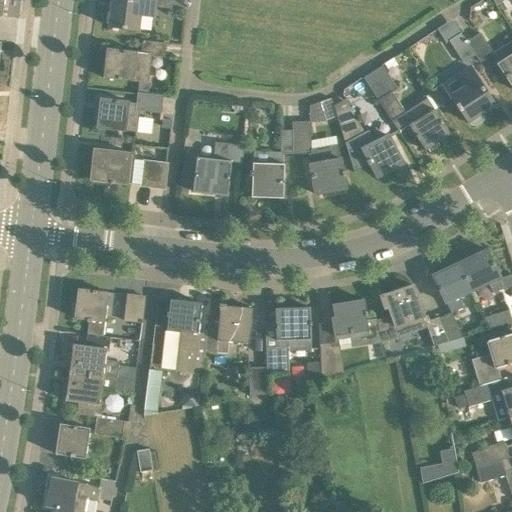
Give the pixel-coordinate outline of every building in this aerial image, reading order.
[(147,0),(147,2),(142,1),(133,0),(112,0),(109,27),(138,31),(140,17),(154,19),(156,7),(172,9),(172,0),(147,0)] [(475,56),(466,43),(461,34),(449,41),(463,63),(475,56)] [(480,63),(492,55),(493,55),(492,53),(480,34),(466,43),(475,56),(480,63)] [(139,83),(138,93),(148,94),(149,84),(148,84),(151,56),(165,58),(167,44),(142,41),(141,53),(106,49),(103,79),(139,83)] [(511,56),(499,65),(511,85),(511,56)] [(469,123),(470,122),(472,125),(475,126),(483,121),(484,118),(482,115),(495,106),(470,68),(456,76),(464,88),(451,96),(457,105),(456,106),(460,112),(461,112),(469,123)] [(405,113),(391,92),(378,101),(395,128),(399,134),(410,127),(425,151),(450,135),(434,110),(420,119),(413,108),(405,113)] [(138,93),(136,104),(101,99),(97,128),(136,133),(139,111),(161,114),(163,96),(148,94),(138,93)] [(310,106),(310,122),(325,121),(336,117),(331,99),(310,106)] [(345,144),(356,139),(368,161),(366,162),(369,166),(370,165),(377,178),(403,165),(388,136),(375,143),(367,130),(364,132),(349,106),(350,105),(346,99),(333,106),(345,144)] [(292,123),(292,131),(292,155),(308,154),(310,165),(315,195),(346,189),(344,177),(345,177),(345,172),(343,172),(341,160),(339,148),(311,153),(310,122),(292,123)] [(227,196),(231,162),(234,135),(200,131),(197,158),(193,193),(227,196)] [(279,155),(292,155),(292,131),(280,131),(279,155)] [(127,184),(131,185),(134,155),(130,155),(130,154),(95,150),(91,181),(127,185),(127,184)] [(167,165),(144,162),(142,186),(164,189),(167,165)] [(284,165),(253,163),(252,171),(250,171),(250,177),(252,177),(251,198),(283,199),(284,165)] [(487,250),(458,264),(471,292),(488,284),(493,294),(503,290),(499,279),(500,278),(487,250)] [(439,319),(450,343),(463,339),(451,314),(463,309),(458,298),(471,292),(458,264),(432,276),(446,304),(451,313),(439,319)] [(427,317),(425,317),(419,301),(420,301),(418,296),(417,297),(414,286),(386,296),(385,294),(379,296),(384,310),(387,309),(390,317),(376,321),(381,343),(382,344),(427,328),(436,347),(450,343),(439,319),(438,318),(429,322),(427,317)] [(89,321),(87,335),(103,337),(104,323),(108,293),(78,290),(74,319),(89,321)] [(127,296),(124,322),(142,324),(145,298),(127,296)] [(202,375),(205,352),(206,335),(198,334),(202,304),(170,300),(169,313),(167,313),(167,318),(168,318),(167,330),(179,332),(176,372),(202,375)] [(331,318),(331,322),(335,337),(350,335),(352,348),(381,343),(376,321),(376,319),(367,321),(366,316),(367,316),(366,311),(365,312),(363,301),(333,306),(335,317),(331,318)] [(207,323),(206,335),(205,352),(227,354),(228,342),(249,344),(252,309),(225,306),(226,304),(219,304),(219,308),(220,308),(219,324),(207,323)] [(266,368),(266,373),(288,373),(288,352),(311,351),(310,340),(309,308),(275,309),(276,347),(265,347),(266,368)] [(511,321),(509,311),(484,318),(489,330),(511,323),(511,321)] [(480,388),(487,386),(501,382),(497,369),(511,364),(511,334),(487,341),(492,357),(473,362),(480,388)] [(110,338),(103,337),(87,335),(86,347),(73,345),(69,374),(135,382),(136,369),(117,366),(118,363),(105,361),(107,350),(109,350),(110,338)] [(338,345),(335,345),(319,348),(320,362),(320,379),(321,381),(343,374),(339,347),(338,345)] [(157,410),(163,369),(151,368),(145,408),(157,410)] [(267,395),(266,373),(266,368),(248,369),(249,397),(267,395)] [(77,415),(97,418),(101,419),(103,407),(99,406),(101,391),(133,395),(135,382),(69,374),(65,402),(79,403),(77,415)] [(487,386),(480,388),(464,393),(469,408),(492,401),(487,386)] [(511,387),(501,391),(502,392),(509,418),(511,417),(511,387)] [(96,435),(94,435),(97,418),(77,415),(76,415),(75,427),(60,425),(55,455),(70,457),(69,467),(91,470),(96,435)] [(124,422),(101,419),(97,418),(94,435),(96,435),(122,439),(124,422)] [(472,453),(476,468),(509,459),(504,443),(472,453)] [(422,462),(422,475),(458,473),(457,445),(441,446),(441,461),(422,462)] [(152,471),(149,450),(137,452),(140,473),(152,471)] [(511,457),(509,459),(476,468),(480,483),(505,476),(511,497),(511,457)] [(52,511),(83,511),(86,500),(98,502),(100,488),(77,484),(77,483),(51,478),(46,507),(53,508),(52,511)]
